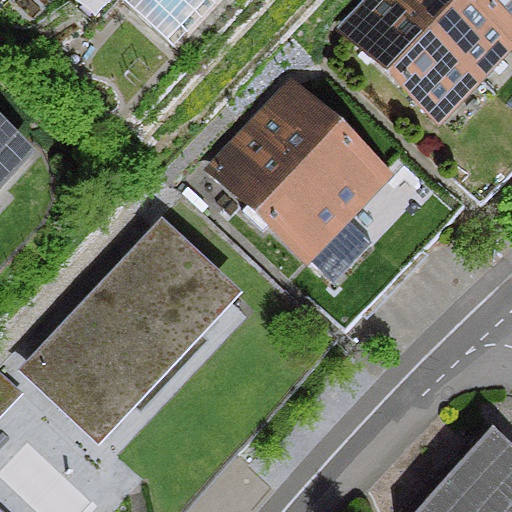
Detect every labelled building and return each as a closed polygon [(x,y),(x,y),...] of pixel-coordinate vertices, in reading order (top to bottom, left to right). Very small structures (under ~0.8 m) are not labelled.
[(374,0),(342,35),(431,120),(469,80),(384,0),(374,0)] [(384,0),(469,80),(507,39),(465,0),(384,0)] [(511,0),(465,0),(507,39),(511,43),(511,0)] [(248,134),(338,219),(376,178),(341,145),(348,138),(328,119),(322,126),(287,93),(248,134)] [(264,227),(299,260),(338,219),(248,134),(209,175),(244,208),(237,215),(257,234),(264,227)] [(0,173),(17,155),(0,139),(0,173)] [(156,238),(25,377),(92,440),(223,301),(156,238)] [(0,404),(12,392),(0,379),(0,404)] [(511,511),(511,469),(473,435),(403,511),(511,511)]
